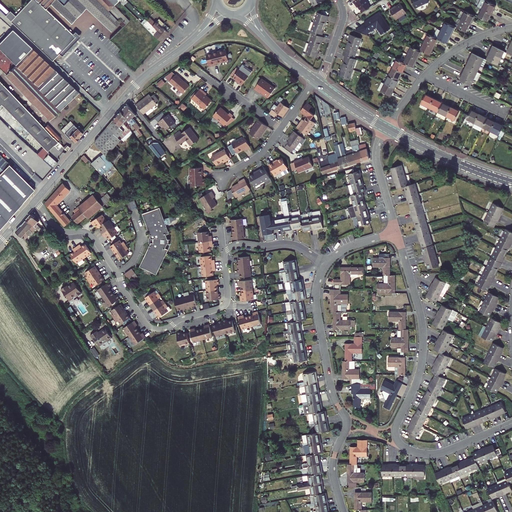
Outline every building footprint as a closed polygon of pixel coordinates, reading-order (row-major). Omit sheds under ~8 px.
[(28,0),(14,16),(10,21),(52,61),(59,53),(75,36),(72,34),(45,9),(49,4),(71,24),(85,8),(110,32),(118,23),(122,27),(123,26),(128,20),(113,5),(108,0),(28,0)] [(367,1),(366,0),(356,0),(353,2),(356,5),(357,5),(358,7),(360,10),(361,10),(368,5),(369,4),(367,1)] [(481,0),(478,7),(481,9),(491,14),(495,6),(482,0),(481,0)] [(406,13),(400,4),(396,6),(393,8),(393,7),(389,10),(396,20),(406,13)] [(456,17),(460,19),(470,24),(474,15),(461,9),(456,17)] [(491,14),(481,9),(478,17),(487,22),(491,14)] [(5,16),(10,21),(14,16),(9,11),(5,16)] [(320,12),(316,23),(326,26),(329,19),(330,19),(331,16),(320,12)] [(365,25),(356,31),(366,34),(376,27),(381,35),(390,29),(379,14),(364,23),(365,25)] [(168,32),(166,31),(156,22),(148,15),(144,19),(157,31),(164,37),(168,32)] [(169,29),(158,19),(156,22),(166,31),(169,29)] [(460,19),(456,27),(466,32),(470,24),(460,19)] [(445,22),(441,30),(451,35),(455,27),(445,22)] [(325,31),(324,31),(326,26),(316,23),(313,32),(315,33),(324,36),(325,31)] [(441,30),(438,29),(434,37),(437,38),(447,43),(451,35),(441,30)] [(0,67),(50,119),(79,92),(12,30),(0,42),(0,67)] [(75,36),(59,53),(61,56),(80,36),(74,31),(72,34),(75,36)] [(164,37),(157,31),(153,35),(160,42),(164,37)] [(324,36),(315,33),(311,43),(320,47),(322,40),(324,41),(326,36),(324,36)] [(434,37),(428,34),(424,42),(433,47),(437,38),(434,37)] [(350,40),(348,45),(358,49),(362,39),(350,35),(348,39),(350,40)] [(424,42),(420,50),(421,51),(429,55),(433,47),(424,42)] [(319,52),(320,47),(311,43),(308,53),(318,57),(319,53),(319,52)] [(346,51),(344,50),(342,54),(345,55),(354,58),(358,49),(348,45),(346,51)] [(411,46),(407,54),(417,59),(421,51),(420,50),(411,46)] [(491,48),(489,52),(501,58),(505,51),(493,46),(492,49),(491,48)] [(232,62),(230,52),(210,56),(213,67),(221,66),(220,64),(232,62)] [(470,55),(468,59),(481,65),(484,58),(473,52),(471,55),(470,55)] [(501,58),(489,52),(487,56),(488,57),(487,59),(498,65),(501,58)] [(404,62),(406,64),(413,67),(417,59),(407,54),(404,62)] [(345,55),(344,60),(345,60),(343,66),(353,70),(357,59),(354,58),(345,55)] [(397,59),(393,67),(402,72),(406,64),(404,62),(397,59)] [(481,65),(468,59),(466,62),(467,63),(466,66),(478,72),(481,65)] [(349,80),(353,70),(343,66),(341,72),(339,71),(338,76),(349,80)] [(478,72),(466,66),(465,68),(464,68),(462,73),(474,79),(478,72)] [(402,72),(393,67),(389,76),(398,80),(402,72)] [(246,86),(253,77),(243,70),(237,78),(242,81),(245,84),(244,85),(246,86)] [(461,77),(459,80),(471,86),(474,79),(462,73),(460,77),(461,77)] [(193,86),(179,74),(173,82),(187,93),(193,86)] [(398,80),(389,76),(385,84),(394,88),(398,80)] [(163,78),(157,83),(161,87),(166,82),(163,78)] [(272,98),(279,89),(266,79),(258,89),(264,94),(265,93),(272,98)] [(0,173),(9,165),(0,156),(0,103),(1,105),(0,105),(0,120),(27,148),(18,156),(42,180),(52,168),(56,163),(47,154),(49,153),(46,150),(53,144),(58,149),(62,146),(57,140),(54,137),(53,137),(44,127),(0,80),(0,173)] [(394,88),(385,84),(381,91),(390,96),(394,88)] [(210,97),(208,95),(209,93),(203,88),(195,98),(208,108),(215,100),(211,96),(210,97)] [(429,108),(434,99),(425,94),(420,104),(429,108)] [(152,95),(142,102),(141,101),(137,104),(145,114),(158,104),(152,95)] [(429,108),(438,113),(443,103),(434,99),(429,108)] [(275,108),(272,112),(277,116),(280,113),(285,116),(292,107),(283,101),(277,110),(275,108)] [(129,103),(122,110),(129,119),(138,130),(142,127),(134,117),(138,115),(129,103)] [(443,103),(438,113),(447,117),(451,107),(443,103)] [(232,113),(225,107),(217,115),(229,125),(230,124),(237,116),(237,115),(234,112),(232,113)] [(460,111),(451,107),(447,117),(454,120),(455,121),(460,111)] [(122,110),(118,115),(125,123),(127,121),(129,119),(122,110)] [(474,123),(479,114),(471,110),(466,119),(474,123)] [(176,123),(170,114),(159,122),(162,125),(163,124),(167,130),(176,123)] [(488,118),(479,114),(474,123),(483,128),(488,118)] [(126,131),(129,128),(129,127),(125,123),(118,115),(105,130),(114,142),(125,130),(126,131)] [(234,123),(240,119),(237,116),(230,124),(232,125),(234,123)] [(304,124),(302,122),(298,128),(308,136),(317,123),(309,117),(304,124)] [(491,132),(496,122),(488,118),(483,128),(491,132)] [(260,139),(271,126),(261,119),(251,132),(260,139)] [(79,126),(77,128),(70,121),(60,130),(70,139),(72,139),(75,142),(84,131),(79,126)] [(504,126),(496,122),(491,132),(499,136),(504,126)] [(483,128),(474,123),(472,128),(481,132),(483,128)] [(60,138),(47,124),(44,127),(53,137),(54,137),(57,140),(60,138)] [(202,140),(192,128),(178,138),(182,144),(189,140),(193,146),(202,140)] [(102,151),(107,156),(117,145),(114,142),(105,130),(94,142),(102,151)] [(291,138),(292,139),(290,141),(288,144),(289,145),(294,149),(295,150),(297,147),(299,149),(301,149),(304,144),(304,142),(302,141),(304,138),(295,131),(291,138)] [(249,150),(253,147),(247,137),(235,144),(239,152),(245,149),(248,148),(248,149),(249,150)] [(339,158),(343,168),(351,165),(347,153),(345,141),(336,143),(337,150),(339,158)] [(159,142),(154,142),(150,146),(160,158),(167,152),(159,142)] [(360,144),(354,146),(355,150),(359,162),(365,160),(360,146),(360,144)] [(360,146),(365,160),(370,158),(367,144),(360,146)] [(229,160),(233,158),(227,148),(214,156),(218,164),(225,161),(228,159),(229,160)] [(334,171),(332,163),(329,152),(321,154),(320,150),(318,151),(322,168),(325,174),(334,171)] [(339,158),(337,150),(329,152),(332,163),(334,171),(343,168),(339,158)] [(347,153),(351,165),(359,162),(355,150),(347,153)] [(92,161),(101,172),(112,162),(107,156),(102,151),(92,161)] [(314,167),(310,157),(304,159),(302,160),(302,159),(295,161),(297,168),(299,173),(314,167)] [(270,165),(276,176),(283,173),(282,172),(288,168),(283,159),(279,161),(277,163),(276,162),(270,165)] [(0,228),(34,189),(9,165),(0,173),(0,228)] [(393,178),(404,175),(401,165),(391,168),(393,174),(392,174),(393,178)] [(204,173),(204,166),(192,166),(192,175),(193,185),(199,185),(199,184),(206,184),(206,178),(204,178),(204,174),(204,173)] [(259,171),(259,172),(255,175),(250,177),(251,178),(255,186),(256,187),(266,181),(266,182),(271,179),(265,168),(259,171)] [(362,170),(352,173),(354,183),(363,180),(362,175),(362,174),(362,170)] [(395,183),(397,188),(404,186),(407,185),(404,175),(393,178),(394,183),(395,183)] [(255,186),(251,178),(246,181),(251,188),(255,186)] [(242,181),(243,183),(240,184),(234,188),(233,191),(238,199),(252,190),(251,188),(246,181),(245,179),(242,181)] [(350,184),(353,194),(365,191),(367,191),(366,187),(364,187),(363,180),(354,183),(350,184)] [(406,196),(417,193),(414,183),(407,185),(404,186),(405,192),(404,192),(406,196)] [(72,190),(66,184),(49,203),(68,226),(73,221),(59,205),(72,190)] [(218,196),(215,190),(203,197),(211,210),(221,205),(217,197),(218,196)] [(79,213),(76,216),(81,223),(90,215),(91,217),(115,196),(110,191),(101,199),(96,194),(77,211),(79,213)] [(365,191),(353,194),(356,205),(366,202),(365,197),(366,196),(365,191)] [(408,200),(410,206),(420,203),(417,193),(406,196),(407,200),(408,200)] [(284,230),(294,228),(291,211),(289,197),(283,198),(286,216),(277,218),(279,227),(283,226),(284,230)] [(366,202),(356,205),(359,215),(370,212),(369,209),(368,208),(366,202)] [(412,217),(423,214),(420,203),(410,206),(412,213),(411,213),(412,217)] [(494,203),(489,213),(499,218),(501,214),(500,213),(503,208),(494,203)] [(147,225),(163,220),(159,208),(143,214),(147,225)] [(303,218),(301,209),(291,211),(294,228),(304,227),(303,218)] [(36,210),(29,219),(38,227),(44,231),(45,229),(39,223),(43,219),(36,210)] [(310,217),(303,218),(304,227),(305,231),(314,230),(312,212),(309,212),(310,217)] [(315,216),(314,212),(312,212),(314,230),(324,228),(322,215),(315,216)] [(370,218),(371,216),(370,212),(359,215),(361,226),(371,224),(370,218)] [(274,228),(273,219),(272,213),(262,214),(265,234),(275,232),(274,228)] [(489,213),(484,223),(493,227),(496,222),(497,222),(499,218),(489,213)] [(101,227),(103,225),(110,221),(106,214),(94,221),(97,225),(99,223),(101,227)] [(414,221),(416,227),(426,224),(423,214),(412,217),(413,222),(414,221)] [(156,232),(166,229),(165,225),(170,223),(168,218),(163,220),(147,225),(151,235),(157,233),(156,232)] [(246,218),(233,219),(234,225),(235,224),(236,229),(247,228),(246,218)] [(28,239),(31,235),(30,235),(28,233),(32,228),(34,230),(35,231),(38,227),(29,219),(18,231),(28,239)] [(104,231),(106,234),(117,226),(113,219),(110,221),(103,225),(106,229),(104,231)] [(426,224),(416,227),(418,234),(417,234),(418,238),(429,235),(426,224)] [(110,235),(113,239),(122,233),(117,226),(106,234),(108,237),(110,235)] [(247,228),(236,229),(236,234),(234,234),(235,239),(248,238),(247,228)] [(150,243),(149,247),(156,250),(156,249),(166,253),(167,251),(166,250),(167,247),(171,244),(170,239),(167,237),(166,233),(168,232),(166,229),(156,232),(157,233),(151,235),(150,236),(150,237),(151,239),(153,239),(153,243),(151,243),(150,243)] [(511,231),(508,230),(503,239),(511,243),(511,231)] [(201,232),(202,242),(216,241),(215,237),(212,237),(212,235),(212,231),(201,232)] [(61,249),(51,234),(46,237),(57,252),(61,249)] [(422,248),(432,245),(429,235),(418,238),(419,242),(420,241),(422,248)] [(128,241),(126,242),(124,239),(114,245),(119,252),(130,244),(128,241)] [(511,246),(511,243),(503,239),(498,249),(507,254),(510,248),(511,248),(511,246)] [(216,241),(202,242),(203,252),(214,251),(213,246),(213,245),(216,244),(216,241)] [(83,244),(80,246),(88,257),(94,252),(88,243),(84,246),(83,244)] [(133,248),(130,244),(119,252),(124,259),(133,253),(131,249),(133,248)] [(432,245),(422,248),(424,254),(423,254),(425,263),(426,262),(428,269),(438,266),(432,245)] [(88,257),(80,246),(77,248),(78,250),(77,251),(73,254),(79,263),(88,257)] [(150,248),(140,267),(156,275),(166,253),(156,249),(156,250),(149,247),(150,248)] [(493,258),(503,264),(506,259),(505,259),(507,254),(498,249),(493,258)] [(215,255),(204,256),(205,266),(218,265),(218,262),(215,262),(215,260),(215,255)] [(240,263),(241,267),(254,266),(253,256),(242,257),(242,262),(240,263)] [(376,257),(375,267),(385,267),(385,275),(390,275),(391,275),(391,258),(376,257)] [(503,264),(493,258),(488,268),(498,272),(501,267),(503,264)] [(285,270),(280,271),(281,273),(299,270),(297,260),(284,262),(285,270)] [(89,276),(91,280),(103,272),(98,265),(89,271),(91,275),(89,276)] [(218,265),(205,266),(206,276),(217,275),(216,271),(216,269),(219,269),(218,265)] [(342,265),(342,277),(335,277),(335,282),(351,282),(351,273),(365,273),(365,265),(342,265)] [(254,266),(241,267),(241,273),(243,272),(244,277),(255,276),(254,266)] [(488,268),(483,277),(494,283),(496,279),(495,278),(498,272),(488,268)] [(131,269),(124,274),(127,279),(135,274),(131,269)] [(281,275),(283,275),(285,283),(287,283),(300,280),(299,270),(281,273),(281,275)] [(98,285),(107,279),(103,272),(91,280),(94,283),(96,282),(98,285)] [(449,277),(444,274),(441,279),(437,277),(434,283),(434,282),(432,286),(442,292),(449,277)] [(396,275),(391,275),(390,275),(390,284),(379,283),(379,292),(395,292),(396,275)] [(483,277),(478,287),(488,292),(491,286),(492,286),(494,283),(483,277)] [(222,279),(209,281),(210,291),(221,289),(220,285),(222,285),(222,279)] [(244,286),(245,291),(256,290),(255,280),(242,281),(243,287),(244,286)] [(303,280),(300,280),(287,283),(289,292),(305,289),(303,280)] [(77,281),(71,286),(70,285),(64,289),(69,296),(70,296),(73,301),(76,298),(76,297),(79,295),(80,296),(85,293),(77,281)] [(113,288),(114,286),(111,282),(101,289),(106,298),(115,291),(113,288)] [(442,292),(432,286),(430,290),(431,291),(428,296),(437,301),(442,292)] [(341,292),(341,287),(330,287),(330,293),(332,293),(331,310),(334,310),(339,310),(339,302),(349,302),(349,292),(341,292)] [(221,289),(210,291),(211,300),(224,299),(223,294),(221,294),(221,289)] [(307,299),(305,289),(289,292),(288,292),(288,294),(289,295),(290,302),(304,299),(307,299)] [(256,290),(245,291),(245,296),(244,296),(244,301),(257,300),(256,290)] [(118,295),(115,291),(106,298),(112,306),(123,299),(120,294),(118,295)] [(156,294),(154,291),(145,298),(149,305),(159,298),(160,297),(158,293),(156,294)] [(485,302),(496,307),(498,303),(497,303),(500,297),(490,293),(485,302)] [(192,308),(191,306),(196,305),(193,295),(184,297),(187,310),(192,308)] [(177,311),(182,309),(182,311),(187,310),(184,297),(174,300),(177,311)] [(149,305),(154,311),(165,304),(163,300),(161,301),(159,298),(149,305)] [(78,314),(82,312),(84,315),(90,311),(81,299),(69,307),(74,314),(76,312),(78,314)] [(290,302),(286,303),(288,313),(306,310),(304,299),(290,302)] [(496,307),(485,302),(480,312),(490,317),(493,311),(493,312),(496,307)] [(115,315),(117,318),(129,311),(124,304),(115,310),(117,313),(115,315)] [(168,307),(165,304),(154,311),(158,318),(170,310),(168,307)] [(453,309),(444,305),(441,310),(440,309),(438,314),(448,319),(453,309)] [(306,310),(288,313),(290,323),(301,321),(308,319),(306,310)] [(342,310),(339,310),(334,310),(334,328),(351,328),(351,324),(355,324),(355,317),(342,317),(342,310)] [(133,317),(129,311),(117,318),(120,322),(122,321),(124,324),(133,317)] [(257,314),(253,315),(256,326),(265,323),(262,311),(257,312),(257,314)] [(400,328),(403,328),(407,329),(407,312),(390,311),(390,320),(400,320),(400,328)] [(434,324),(444,329),(448,319),(438,314),(436,318),(437,318),(434,324)] [(248,317),(248,315),(243,316),(246,329),(256,326),(253,315),(248,317)] [(493,318),(488,328),(498,333),(500,329),(499,328),(502,323),(493,318)] [(231,319),(226,321),(229,333),(239,331),(236,320),(231,321),(231,319)] [(139,326),(141,325),(138,321),(127,328),(132,336),(142,330),(139,326)] [(221,322),(222,324),(217,325),(220,336),(229,333),(226,321),(221,322)] [(290,332),(285,332),(286,335),(303,331),(301,321),(290,323),(288,323),(290,332)] [(208,328),(204,329),(206,340),(216,337),(213,324),(207,326),(208,328)] [(102,332),(100,330),(93,335),(98,342),(100,342),(103,346),(109,343),(108,341),(115,337),(108,328),(102,332)] [(199,330),(199,328),(193,330),(197,342),(206,340),(204,329),(199,330)] [(402,347),(402,351),(409,351),(409,329),(407,329),(403,328),(402,337),(398,337),(393,337),(393,347),(402,347)] [(498,333),(488,328),(483,337),(493,342),(495,337),(496,337),(498,333)] [(439,339),(450,344),(455,334),(445,329),(443,335),(442,334),(439,339)] [(144,334),(142,330),(132,336),(138,344),(149,337),(146,333),(144,334)] [(287,341),(287,344),(289,343),(305,340),(303,331),(286,335),(286,337),(291,336),(292,340),(287,341)] [(184,346),(193,343),(190,333),(186,334),(185,332),(180,334),(184,346)] [(353,349),(363,350),(363,335),(355,334),(355,339),(346,339),(345,357),(349,357),(353,358),(353,349)] [(439,343),(436,348),(443,352),(445,353),(450,344),(439,339),(438,342),(439,343)] [(290,351),(289,351),(289,353),(307,350),(305,340),(289,343),(290,351)] [(495,344),(490,353),(500,358),(502,354),(501,354),(504,348),(495,344)] [(307,358),(308,358),(307,350),(289,353),(290,355),(294,354),(295,360),(297,360),(307,358)] [(445,353),(443,352),(440,358),(439,357),(437,361),(447,366),(452,357),(445,353)] [(500,358),(490,353),(486,363),(495,368),(498,362),(500,358)] [(389,366),(399,366),(399,374),(406,374),(406,356),(389,355),(389,366)] [(361,366),(349,366),(349,357),(345,357),(343,357),(343,375),(354,375),(354,381),(361,381),(361,366)] [(307,358),(297,360),(298,369),(308,367),(307,358)] [(447,366),(437,361),(435,365),(436,365),(433,371),(438,373),(443,375),(447,366)] [(498,369),(493,378),(502,383),(504,379),(506,373),(498,369)] [(307,381),(302,382),(302,385),(320,382),(319,371),(306,374),(307,381)] [(434,378),(432,382),(443,387),(447,378),(443,375),(438,373),(435,379),(434,378)] [(488,388),(497,392),(499,387),(500,388),(502,383),(493,378),(488,388)] [(381,389),(389,393),(383,404),(389,408),(404,383),(398,379),(394,384),(387,380),(381,389)] [(361,381),(354,381),(354,392),(354,403),(361,403),(361,395),(371,396),(371,386),(362,386),(362,381),(361,381)] [(309,391),(303,392),(304,395),(322,391),(320,382),(302,385),(303,387),(308,386),(309,391)] [(429,392),(438,397),(443,387),(432,382),(430,386),(431,387),(429,392)] [(322,391),(304,395),(305,405),(324,402),(322,391)] [(438,397),(429,392),(426,398),(425,397),(423,401),(433,406),(438,397)] [(421,405),(421,406),(418,412),(428,416),(433,406),(423,401),(421,405)] [(305,405),(307,414),(312,414),(325,411),(324,402),(305,405)] [(502,405),(493,409),(497,419),(500,418),(500,417),(506,415),(502,405)] [(482,413),(486,422),(492,420),(492,421),(497,419),(493,409),(482,413)] [(313,420),(311,421),(312,424),(329,421),(328,411),(325,411),(312,414),(313,420)] [(423,426),(428,416),(418,412),(415,418),(414,417),(413,421),(423,426)] [(480,425),(486,422),(482,413),(472,417),(476,427),(481,426),(480,425)] [(472,429),(476,427),(472,417),(462,421),(466,430),(472,428),(472,429)] [(316,426),(317,433),(320,433),(331,431),(329,421),(312,424),(312,426),(316,426)] [(407,435),(416,439),(423,426),(413,421),(410,425),(411,426),(407,435)] [(309,442),(304,443),(304,445),(322,442),(320,433),(317,433),(308,435),(309,442)] [(360,449),(352,449),(352,465),(356,465),(359,465),(359,458),(370,458),(370,439),(359,439),(360,449)] [(324,452),(322,442),(304,445),(304,447),(309,447),(311,454),(321,453),(324,452)] [(487,459),(497,455),(495,450),(493,444),(488,447),(487,445),(482,448),(487,459)] [(479,450),(474,452),(475,456),(478,462),(487,459),(482,448),(479,449),(479,450)] [(304,464),(304,466),(322,463),(321,453),(311,454),(307,455),(308,463),(304,464)] [(469,458),(469,457),(465,459),(469,470),(479,466),(478,462),(475,456),(469,458)] [(459,474),(469,470),(465,459),(461,460),(461,461),(455,464),(459,474)] [(310,475),(322,473),(324,473),(322,463),(304,466),(305,469),(309,468),(310,475)] [(384,475),(395,475),(395,463),(390,463),(390,465),(384,465),(384,475)] [(395,475),(405,475),(405,465),(398,465),(398,463),(395,463),(395,475)] [(405,475),(416,475),(416,463),(411,463),(411,465),(405,465),(405,475)] [(420,463),(416,463),(416,475),(426,475),(426,465),(420,465),(420,463)] [(449,466),(449,465),(445,466),(450,478),(459,474),(455,464),(449,466)] [(356,465),(352,465),(349,466),(349,483),(367,483),(366,474),(362,473),(362,469),(359,469),(356,469),(356,465)] [(440,482),(450,478),(445,466),(440,468),(441,470),(436,471),(440,482)] [(310,483),(299,485),(300,487),(323,483),(322,473),(310,475),(309,476),(310,483)] [(509,483),(508,480),(498,484),(502,495),(506,493),(506,492),(511,490),(509,483)] [(300,490),(311,488),(312,496),(325,494),(323,483),(300,487),(300,490)] [(498,497),(502,495),(498,484),(488,488),(492,497),(497,495),(498,497)] [(313,503),(311,503),(311,505),(329,502),(327,493),(325,494),(312,496),(312,497),(313,503)] [(373,493),(357,493),(357,510),(362,510),(364,510),(364,503),(373,502),(373,493)] [(491,511),(497,510),(494,501),(483,505),(486,511),(491,511)] [(316,507),(317,511),(330,511),(329,502),(311,505),(311,508),(316,507)]
